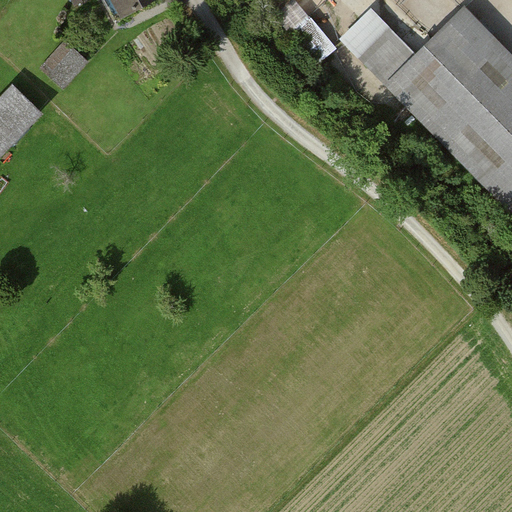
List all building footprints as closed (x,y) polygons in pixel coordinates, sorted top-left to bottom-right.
[(152,0),(105,0),(117,20),(152,0)] [(269,0),(282,12),(294,0),(269,0)] [(499,0),(485,12),(510,41),(511,39),(511,11),(502,0),(499,0)] [(511,61),(456,6),(379,83),(511,215),(511,61)] [(315,14),(295,27),(318,63),(338,50),(315,14)] [(83,60),(66,44),(44,68),(61,84),(83,60)] [(0,153),(40,111),(14,87),(0,101),(0,153)]
